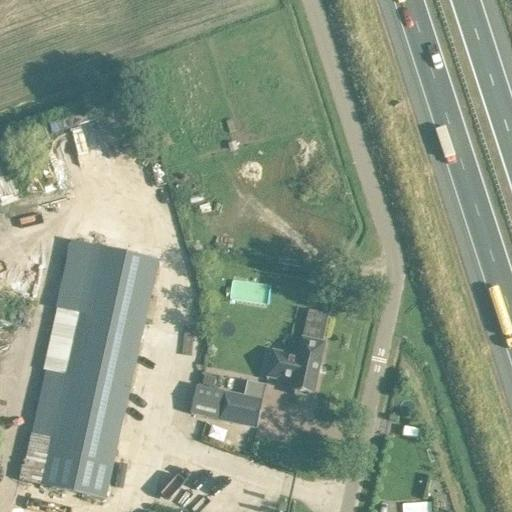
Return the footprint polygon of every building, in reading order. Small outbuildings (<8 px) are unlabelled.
[(103,120),(72,124),(76,155),(107,151),(103,120)] [(42,486),(85,496),(105,500),(158,260),(96,246),(71,240),(55,309),(80,315),(67,375),(46,371),(31,434),(53,439),(42,486)] [(324,343),(322,343),(302,338),(298,357),(273,351),(267,377),(293,382),(291,391),(295,391),(294,395),(308,398),(309,394),(313,395),(324,343)] [(204,376),(202,385),(214,387),(216,379),(204,376)] [(224,392),(217,422),(258,431),(265,401),(224,392)]
